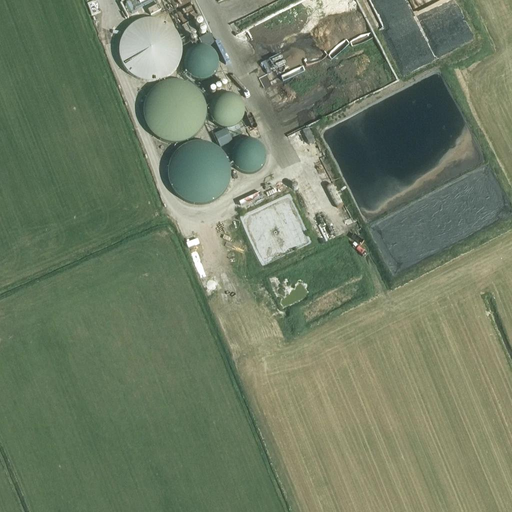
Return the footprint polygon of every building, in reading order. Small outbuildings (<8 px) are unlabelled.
[(158,6),(148,11),(151,16),(161,11),(158,6)] [(161,22),(155,21),(148,20),(141,22),(135,24),(130,28),(125,33),(121,39),(119,45),(119,52),(120,59),(122,65),(126,71),(130,76),(136,80),(142,82),(149,83),(156,83),(162,81),(168,77),(173,73),(177,67),(180,61),(182,55),(182,48),(180,41),(177,35),(173,30),(168,25),(161,22)] [(207,48),(213,45),(209,37),(199,42),(202,47),(207,48)] [(201,47),(193,49),(187,54),(183,61),(184,70),(188,77),(195,81),(204,82),(211,78),(216,72),(218,63),(215,55),(209,50),(201,47)] [(188,85),(180,82),(172,82),(165,83),(157,87),(151,92),(147,98),(144,105),(143,113),(144,121),(147,128),(152,135),(158,139),(165,143),(173,144),(181,144),(188,141),(195,137),(200,131),(204,124),(205,117),(205,109),(203,101),(200,94),(194,89),(188,85)] [(228,94),(222,95),(216,98),(212,102),(210,107),(209,113),(211,119),(214,124),(219,127),(225,129),(231,128),(236,126),(240,122),(243,116),(244,110),(242,104),(239,100),(234,96),(228,94)] [(226,130),(214,136),(220,149),(232,143),(226,130)] [(249,139),(242,140),(236,143),(232,149),(230,156),(232,163),(236,169),(242,173),(249,174),(256,171),(262,167),(265,160),(265,153),(262,146),(256,141),(249,139)] [(230,175),(230,168),(228,161),(224,155),(219,150),(212,146),(205,144),(198,143),(191,144),(184,147),(178,151),(173,156),(170,163),(168,170),(168,177),(169,184),(172,191),(177,196),(183,201),(189,204),(196,205),(204,205),(211,203),(217,200),(222,195),(227,189),(229,182),(230,175)]
